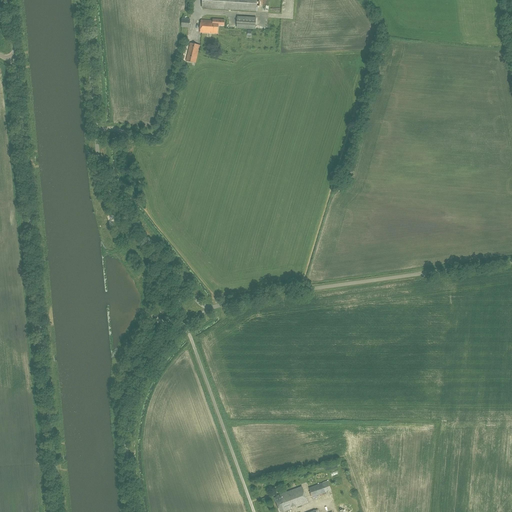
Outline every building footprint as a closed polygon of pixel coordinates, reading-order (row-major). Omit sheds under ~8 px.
[(202,0),(202,7),(256,11),(257,0),(202,0)] [(256,29),(256,17),(238,16),(237,28),(256,29)] [(182,19),(182,27),(190,27),(190,19),(182,19)] [(201,20),(200,32),(218,34),(218,25),(224,26),(224,20),(213,19),(212,21),(201,20)] [(200,45),(191,42),(186,61),(195,63),(200,45)] [(328,481),(309,488),(312,497),(331,490),(328,481)] [(296,507),(308,502),(302,487),(278,495),(278,496),(275,498),(280,511),(281,511),(280,511),(281,511),(292,508),(291,507),(296,505),(296,507)]
